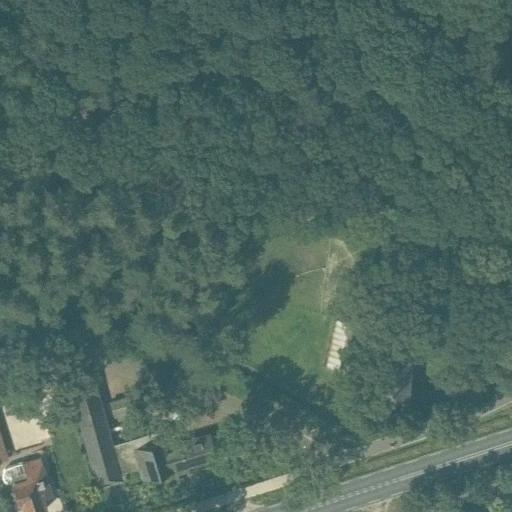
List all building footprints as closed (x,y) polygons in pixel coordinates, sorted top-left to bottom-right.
[(336,318),(326,365),(351,371),(361,323),(336,318)] [(416,334),(396,332),(380,331),(376,395),(411,398),(416,334)] [(93,377),(70,383),(91,460),(98,484),(122,477),(121,472),(141,466),(145,477),(216,455),(210,433),(180,441),(178,433),(166,437),(163,429),(112,444),(93,377)] [(116,414),(138,409),(134,393),(112,398),(116,414)] [(255,457),(258,432),(239,430),(237,455),(255,457)] [(43,496),(51,494),(39,458),(22,463),(22,461),(4,467),(2,472),(3,477),(4,480),(8,483),(13,482),(19,501),(23,500),(26,511),(34,511),(46,508),(43,496)]
